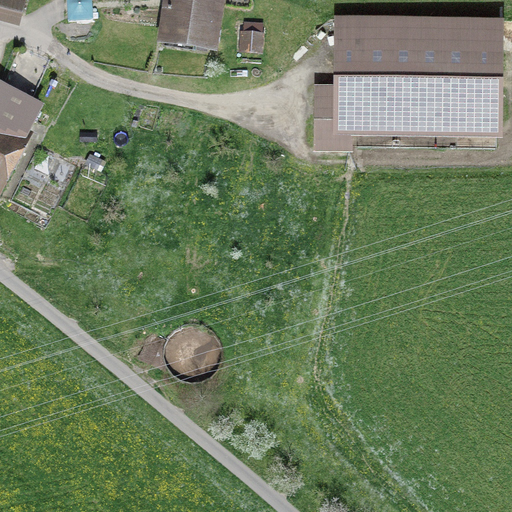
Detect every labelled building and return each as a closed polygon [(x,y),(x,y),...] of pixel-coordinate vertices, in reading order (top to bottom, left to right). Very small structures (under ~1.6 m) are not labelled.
[(0,0),(0,11),(19,16),(23,0),(0,0)] [(168,0),(163,40),(213,47),(220,0),(216,0),(168,0)] [(318,84),(317,146),(349,146),(349,126),(497,128),(498,20),(340,18),(339,85),(318,84)] [(0,180),(38,106),(31,102),(50,60),(20,45),(0,89),(0,180)] [(162,358),(165,344),(151,337),(141,359),(167,372),(162,358)]
